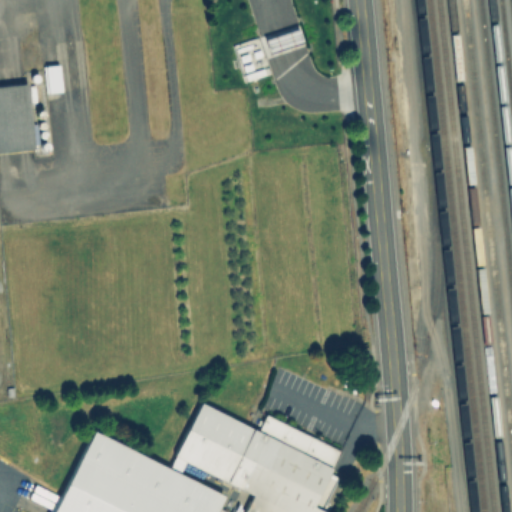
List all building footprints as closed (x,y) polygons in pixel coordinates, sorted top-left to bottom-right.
[(301,42),(296,27),(262,40),(267,54),(301,42)] [(242,81),(267,74),(257,37),(231,44),(242,81)] [(43,92),(58,91),(57,65),(42,65),(43,92)] [(0,85),(0,151),(30,150),(26,83),(0,85)] [(53,511),(95,430),(169,467),(201,403),(257,431),(264,417),(340,455),(314,508),(322,511),(244,511),(252,496),(185,462),(179,475),(226,499),(219,511),(53,511)]
